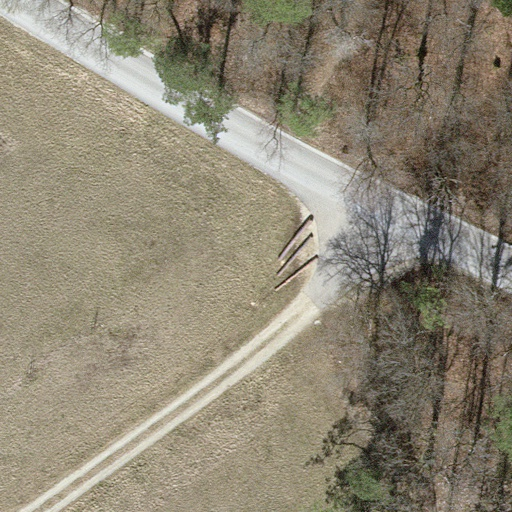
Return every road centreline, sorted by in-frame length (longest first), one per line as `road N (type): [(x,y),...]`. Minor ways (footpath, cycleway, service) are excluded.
road 1 (tertiary): [(511,271),(295,161),(24,0)]
road 2 (track): [(320,294),(199,396),(37,511)]
